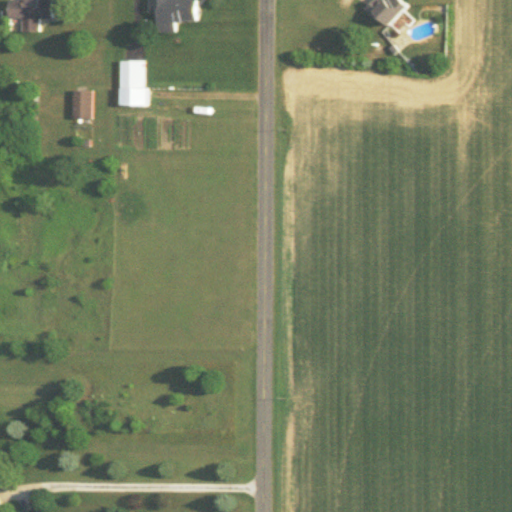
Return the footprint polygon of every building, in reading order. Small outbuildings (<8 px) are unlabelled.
[(43,29),(43,16),(55,16),(55,0),(11,0),(11,16),(25,16),(25,29),(43,29)] [(198,19),(198,0),(151,0),(151,11),(161,11),(160,30),(178,30),(178,19),(198,19)] [(391,24),(411,3),(407,0),(373,0),(367,8),(378,19),(382,15),(391,24)] [(123,103),(150,103),(150,87),(146,87),(146,58),(123,58),(123,103)] [(94,116),(95,88),(76,88),(75,116),(94,116)]
